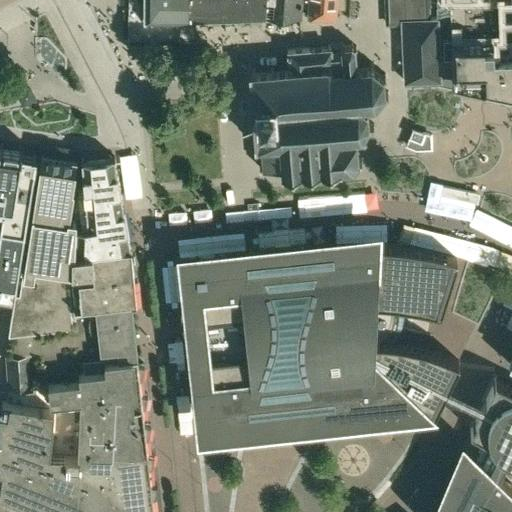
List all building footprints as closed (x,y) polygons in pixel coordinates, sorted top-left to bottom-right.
[(300,16),(301,0),(128,0),(129,5),(126,8),(129,11),(129,37),(195,37),(195,17),(223,17),(264,16),(300,16)] [(337,17),(338,0),(309,0),(308,16),(337,17)] [(365,0),(366,17),(384,16),(383,0),(365,0)] [(429,18),(429,0),(386,0),(388,23),(403,23),(405,81),(441,80),(439,17),(429,18)] [(511,0),(437,0),(437,4),(452,3),(454,82),(486,88),(511,93),(511,0)] [(323,169),(339,168),(339,172),(342,172),(342,168),(351,167),(353,170),(356,168),(354,166),(357,162),(361,163),(362,158),(360,158),(357,137),(359,137),(363,142),(367,139),(361,133),(366,126),(374,128),(375,124),(367,122),(367,114),(370,114),(370,111),(366,111),(367,107),(373,104),(375,108),(378,106),(376,102),(383,94),(387,95),(388,91),(385,90),(384,85),(383,79),(388,77),(386,73),(381,75),(373,68),(374,63),(370,62),(369,66),(359,67),(359,63),(357,63),(355,49),(358,46),(355,44),(353,45),(354,42),(351,41),(351,44),(346,45),(344,42),(342,44),(343,45),(341,49),(332,50),(331,44),(329,44),(329,46),(288,49),(290,70),(275,71),(275,67),(271,67),(272,71),(257,72),(256,68),(253,68),(254,72),(251,72),(251,78),(252,78),(253,95),(252,95),(253,99),(254,99),(255,118),(254,118),(254,122),(255,122),(257,140),(256,140),(256,144),(257,143),(257,149),(262,148),(263,164),(260,164),(260,167),(269,166),(270,174),(272,173),(272,171),(282,170),(283,175),(285,175),(285,172),(300,171),(300,174),(304,174),(304,171),(319,170),(319,173),(323,173),(323,169)] [(250,127),(232,127),(232,154),(250,154),(250,127)] [(0,286),(1,281),(16,283),(36,153),(22,151),(22,149),(0,145),(0,286)] [(71,252),(73,251),(75,216),(70,215),(74,189),(72,188),(77,159),(41,153),(18,292),(14,291),(7,333),(9,333),(68,325),(71,252)] [(77,183),(75,216),(73,251),(131,246),(128,233),(129,233),(124,206),(122,195),(117,168),(117,169),(115,155),(80,160),(81,182),(77,183)] [(511,511),(511,483),(498,470),(506,453),(509,455),(511,455),(511,385),(495,377),(494,379),(495,380),(486,400),(447,381),(457,362),(458,361),(501,273),(487,266),(472,261),(458,256),(446,253),(440,251),(435,250),(428,249),(420,247),(406,245),(393,243),(389,243),(380,242),(377,242),(368,242),(360,242),(348,243),(331,244),(241,253),(181,260),(185,297),(187,315),(183,315),(183,314),(181,315),(181,319),(184,330),(190,340),(192,356),(188,356),(191,381),(194,381),(209,511),(359,511),(362,510),(383,489),(402,465),(419,440),(463,461),(438,511),(511,511)] [(133,318),(131,306),(136,305),(136,301),(131,246),(73,251),(71,252),(68,325),(9,333),(5,346),(8,388),(38,384),(37,379),(77,374),(77,368),(103,365),(102,356),(137,352),(134,326),(131,326),(129,318),(133,318)] [(137,353),(137,352),(102,356),(103,365),(77,368),(77,374),(37,379),(38,384),(8,388),(9,409),(0,408),(0,492),(7,495),(5,498),(14,505),(18,500),(34,506),(33,510),(34,511),(45,511),(46,511),(48,511),(154,511),(153,491),(155,491),(157,479),(151,478),(149,461),(151,461),(153,449),(148,448),(146,431),(148,431),(150,419),(145,418),(143,401),(145,400),(147,389),(141,388),(140,371),(142,371),(144,360),(138,359),(137,353)]
